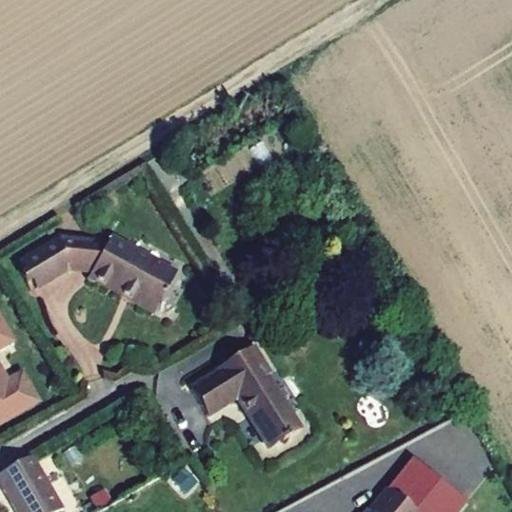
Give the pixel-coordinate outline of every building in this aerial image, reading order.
[(224,186),(284,158),(274,136),(213,164),(224,186)] [(189,173),(192,163),(175,160),(172,176),(180,178),(189,173)] [(175,275),(109,239),(106,245),(91,273),(87,279),(153,315),(175,275)] [(19,265),(34,290),(66,270),(59,240),(19,265)] [(91,273),(106,245),(59,240),(66,270),(91,273)] [(0,423),(36,403),(20,375),(6,383),(0,372),(0,348),(11,342),(0,323),(0,423)] [(268,449),(298,430),(265,378),(268,376),(251,349),(231,362),(232,364),(189,392),(206,417),(234,400),(237,401),(268,449)] [(471,471),(487,462),(478,447),(462,455),(471,471)] [(0,474),(0,485),(15,511),(61,511),(62,511),(30,457),(0,474)] [(97,511),(111,505),(103,491),(90,499),(97,511)] [(412,511),(387,492),(370,511),(412,511)]
